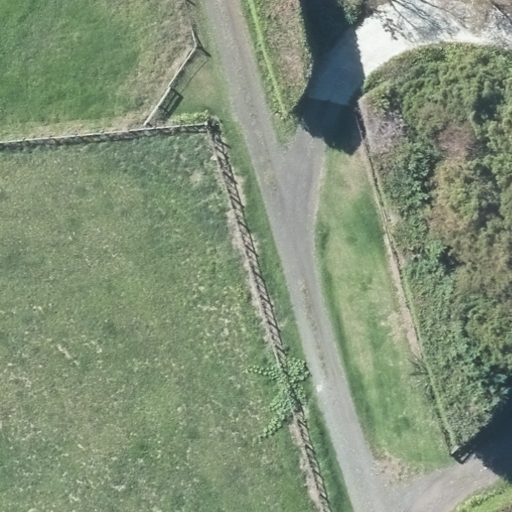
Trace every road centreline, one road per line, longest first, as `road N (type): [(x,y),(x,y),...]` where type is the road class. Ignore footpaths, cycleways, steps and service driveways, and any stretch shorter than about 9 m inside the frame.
road 1 (unclassified): [(219,0),(366,511)]
road 2 (unknown): [(364,504),(511,434)]
